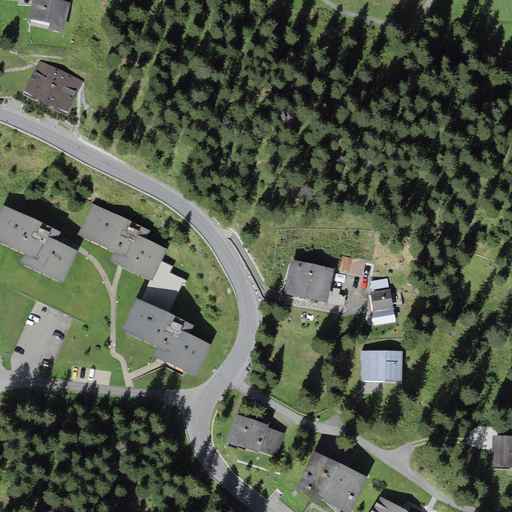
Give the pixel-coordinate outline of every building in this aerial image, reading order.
[(32,0),(28,18),(46,22),(50,0),(32,0)] [(58,0),(50,0),(46,22),(49,23),(48,28),(64,32),(70,2),(58,0)] [(85,82),(39,61),(24,93),(70,114),(85,82)] [(151,229),(93,201),(78,233),(114,250),(110,259),(150,279),(152,280),(161,261),(168,247),(147,237),(151,229)] [(61,231),(3,204),(0,209),(0,240),(25,252),(20,262),(63,282),(78,250),(56,240),(61,231)] [(342,256),(339,272),(363,277),(367,260),(342,256)] [(334,268),(291,259),(283,293),(327,302),(330,287),(334,268)] [(173,266),(161,261),(152,280),(150,279),(140,299),(169,313),(183,283),(185,285),(187,281),(170,272),(173,266)] [(340,289),(330,287),(327,302),(330,304),(344,305),(345,297),(339,295),(340,289)] [(393,310),(390,289),(369,292),(373,313),(393,310)] [(140,299),(137,297),(121,329),(158,347),(153,356),(196,376),(211,344),(189,333),(193,325),(169,313),(140,299)] [(402,351),(361,350),(361,381),(402,381),(402,351)] [(269,424),(236,414),(227,443),(260,453),(260,452),(268,427),(269,424)] [(285,433),(268,427),(260,452),(277,457),(285,433)] [(511,435),(491,435),(492,467),(511,467),(511,435)] [(296,488),(347,511),(351,511),(368,475),(314,450),(296,488)] [(406,511),(381,495),(370,511),(406,511)]
